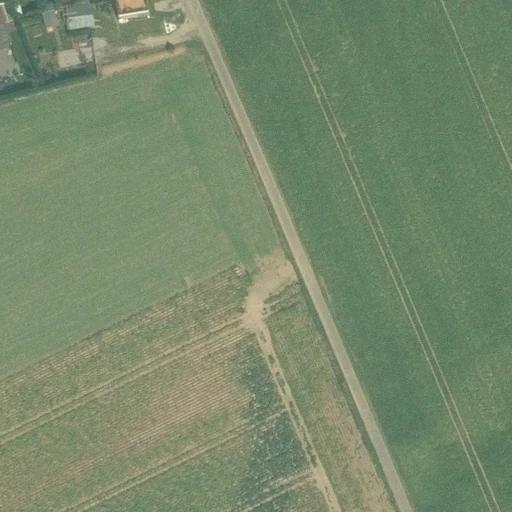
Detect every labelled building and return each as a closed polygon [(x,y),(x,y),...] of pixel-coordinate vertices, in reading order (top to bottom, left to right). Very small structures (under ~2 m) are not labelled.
[(86,0),(57,0),(59,12),(65,11),(87,8),(88,8),(86,0)] [(149,27),(144,0),(113,0),(118,33),(149,27)] [(87,8),(65,11),(68,31),(90,27),(87,8)] [(0,18),(0,51),(10,48),(0,18)] [(58,65),(80,63),(79,50),(58,52),(58,65)]
